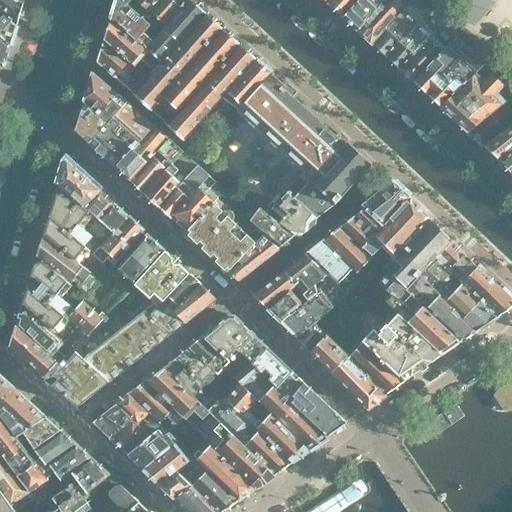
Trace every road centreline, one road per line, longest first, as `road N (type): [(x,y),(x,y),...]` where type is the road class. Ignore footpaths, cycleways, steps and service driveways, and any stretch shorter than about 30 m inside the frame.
road 1 (residential): [(60,136),(370,431)]
road 2 (residential): [(208,0),(511,281)]
road 3 (residential): [(511,193),(302,0)]
road 4 (residential): [(0,355),(171,511)]
road 5 (residential): [(0,334),(60,136)]
road 6 (residential): [(370,431),(511,332)]
road 7 (residential): [(60,136),(105,0)]
road 8 (residential): [(256,511),(370,431)]
